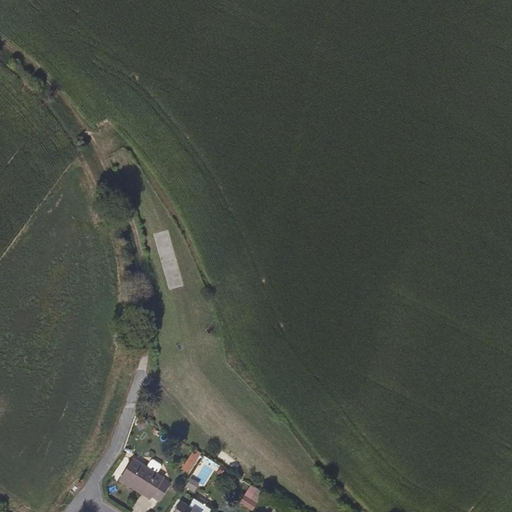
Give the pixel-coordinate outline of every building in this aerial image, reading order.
[(193,451),(181,469),(188,474),(200,456),(193,451)] [(157,479),(162,471),(152,464),(148,474),(157,479)] [(157,495),(164,483),(157,479),(148,474),(141,470),(134,465),(129,474),(125,484),(146,497),(144,500),(152,505),(157,495)] [(194,492),(199,484),(191,479),(186,487),(194,492)] [(165,499),(171,488),(164,483),(157,495),(165,499)] [(146,497),(125,484),(122,487),(144,500),(146,497)] [(254,509),(257,498),(245,494),(242,506),(254,509)]
